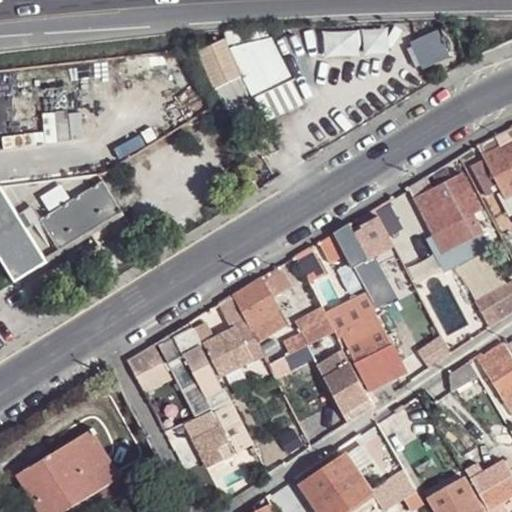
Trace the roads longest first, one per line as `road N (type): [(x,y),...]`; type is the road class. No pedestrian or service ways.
road 1 (tertiary): [(100,333),(511,87)]
road 2 (residential): [(511,322),(230,511)]
road 3 (residential): [(197,511),(100,333)]
road 4 (motorway): [(0,10),(122,0)]
